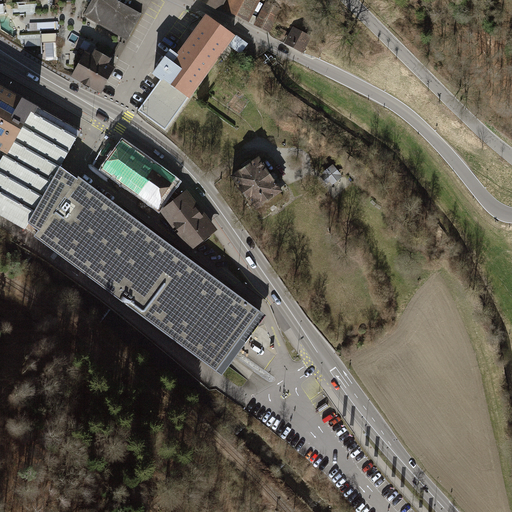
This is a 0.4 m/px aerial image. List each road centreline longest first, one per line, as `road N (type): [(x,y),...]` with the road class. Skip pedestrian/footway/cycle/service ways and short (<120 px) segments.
road 1 (secondary): [(0,52),(183,166),(447,511)]
road 2 (tertiary): [(511,217),(482,197),(418,122),(183,0)]
road 3 (tertiary): [(511,155),(348,0)]
road 4 (unknown): [(198,182),(257,136),(273,139),(298,167)]
